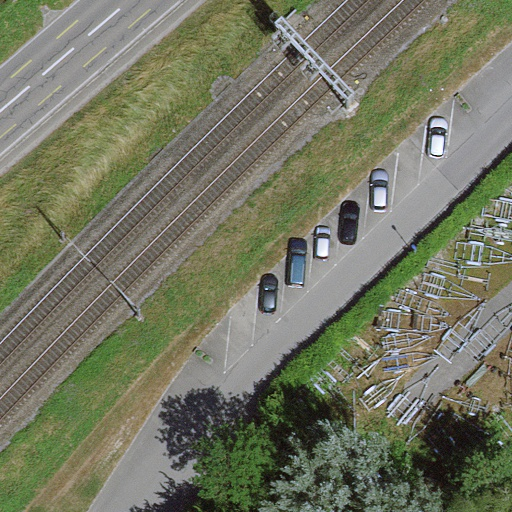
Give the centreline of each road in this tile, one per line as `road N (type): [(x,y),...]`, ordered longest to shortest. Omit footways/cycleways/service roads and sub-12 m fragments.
road 1 (residential): [(135,511),(224,395),(511,112)]
road 2 (primary): [(130,0),(0,112)]
